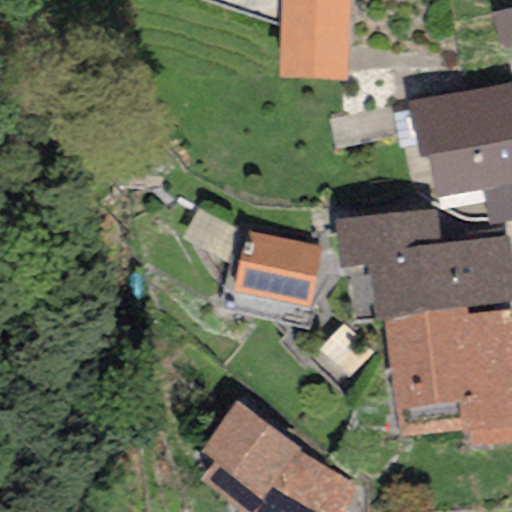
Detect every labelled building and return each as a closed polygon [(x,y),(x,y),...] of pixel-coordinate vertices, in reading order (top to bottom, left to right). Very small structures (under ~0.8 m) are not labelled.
[(367,0),(299,0),(303,86),(371,83),(367,0)] [(511,196),(511,89),(405,110),(417,171),(426,170),(433,210),(480,203),(511,196)] [(511,227),(511,196),(480,203),(485,232),(511,227)] [(435,218),(334,228),(339,278),(366,276),(400,272),(399,259),(439,255),(435,218)] [(320,250),(245,236),(233,300),(309,316),(320,250)] [(400,272),(366,276),(374,334),(511,309),(511,289),(504,244),(439,255),(399,259),(400,272)] [(384,335),(398,443),(462,436),(464,454),(511,447),(511,328),(511,319),(384,335)] [(361,511),(377,487),(249,408),(205,480),(257,511),(361,511)]
